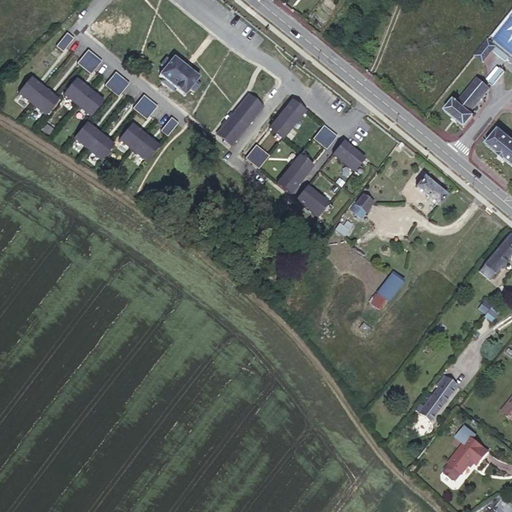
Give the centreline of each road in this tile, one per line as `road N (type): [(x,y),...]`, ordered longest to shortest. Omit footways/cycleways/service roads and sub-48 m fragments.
road 1 (track): [(0,118),(127,195),(287,320),(397,466),(446,511)]
road 2 (residential): [(188,122),(86,39),(86,19),(102,0)]
road 3 (secondary): [(256,0),(379,98)]
road 4 (residential): [(179,0),(289,85)]
